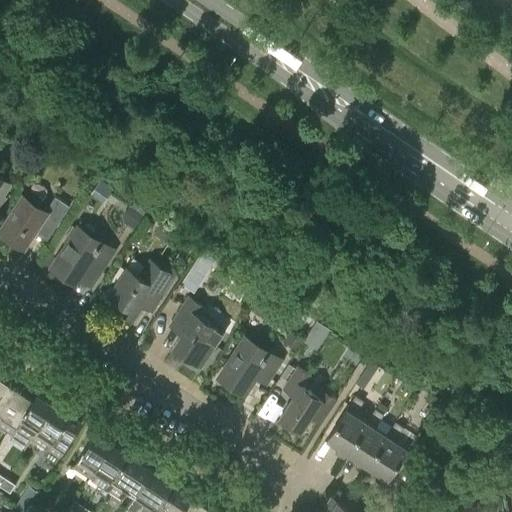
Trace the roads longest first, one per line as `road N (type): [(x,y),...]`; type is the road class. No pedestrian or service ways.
road 1 (primary): [(511,225),(191,0)]
road 2 (residential): [(0,289),(251,451),(264,471)]
road 3 (residential): [(264,471),(297,464),(361,505),(387,507),(399,489)]
